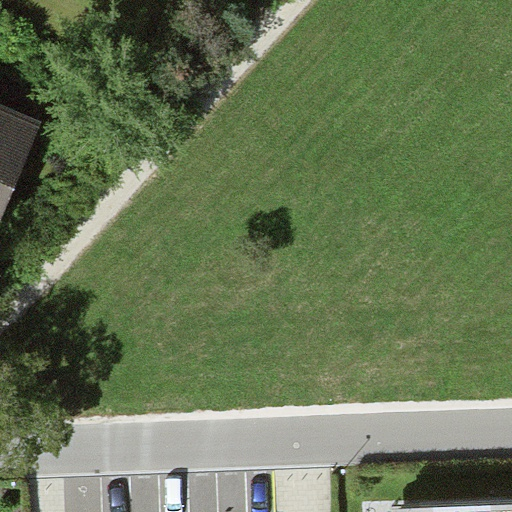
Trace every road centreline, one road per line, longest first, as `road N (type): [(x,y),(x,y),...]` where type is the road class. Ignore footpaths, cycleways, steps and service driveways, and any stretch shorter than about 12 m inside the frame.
road 1 (residential): [(0,451),(511,436)]
road 2 (track): [(0,306),(287,0)]
